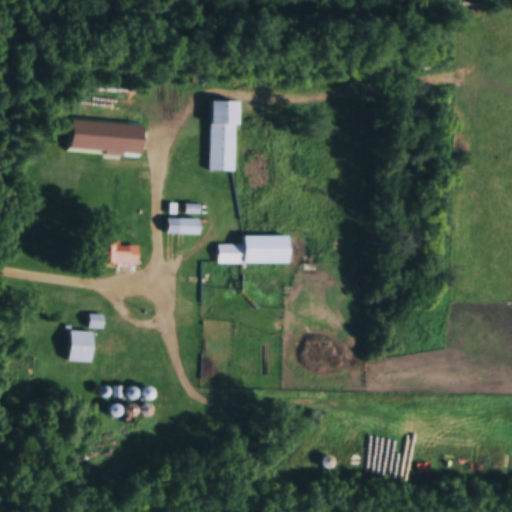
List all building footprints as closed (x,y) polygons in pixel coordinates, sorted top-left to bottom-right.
[(209,171),(236,172),(237,101),(210,101),(209,171)] [(141,124),(69,120),(67,154),(140,157),(141,124)] [(200,235),(200,219),(166,219),(166,235),(200,235)] [(243,237),(243,245),(217,245),(217,264),(288,264),(288,237),(243,237)] [(101,243),(101,265),(138,265),(138,243),(101,243)] [(237,321),(204,320),(203,356),(236,357),(237,321)] [(69,362),(93,362),(93,332),(69,332),(69,362)] [(322,467),(333,467),(333,456),(322,456),(322,467)]
